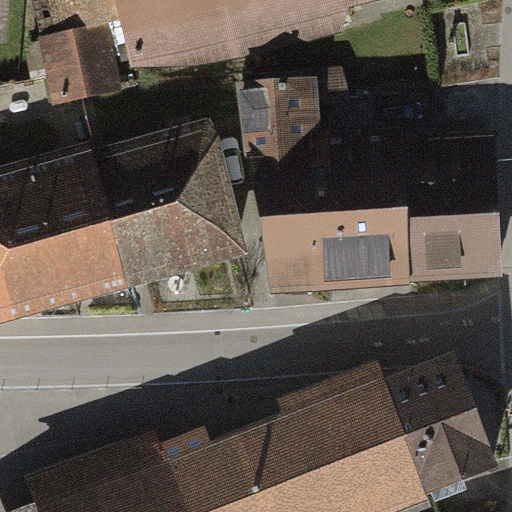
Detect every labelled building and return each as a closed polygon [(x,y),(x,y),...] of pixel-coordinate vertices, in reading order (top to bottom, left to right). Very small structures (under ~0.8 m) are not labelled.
[(443,2),(442,0),(64,0),(74,38),(130,24),(143,76),(241,72),(329,52),(375,16),(443,2)] [(117,39),(35,56),(46,110),(128,94),(117,39)] [(248,90),(281,297),(510,288),(503,134),(415,137),(414,129),(329,133),(327,86),(248,90)] [(5,94),(0,95),(0,135),(12,133),(5,94)] [(0,337),(250,267),(212,136),(95,170),(91,156),(0,181),(0,337)] [(414,511),(504,479),(459,359),(392,384),(386,367),(286,404),(293,422),(174,466),(163,437),(30,487),(39,511),(414,511)]
